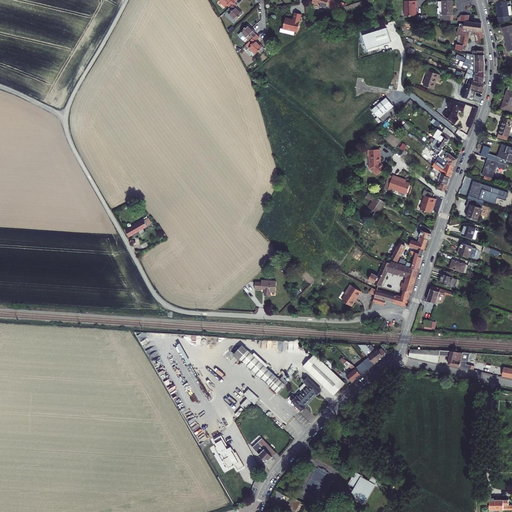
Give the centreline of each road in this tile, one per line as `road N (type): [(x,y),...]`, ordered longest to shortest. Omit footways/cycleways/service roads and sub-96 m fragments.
road 1 (unclassified): [(126,0),(66,108),(71,146),(156,298),(178,311),(268,317)]
road 2 (tertiary): [(480,0),(491,89),(412,313)]
road 3 (tertiary): [(395,358),(304,437),(256,508)]
road 4 (residential): [(268,317),(345,321),(412,313)]
